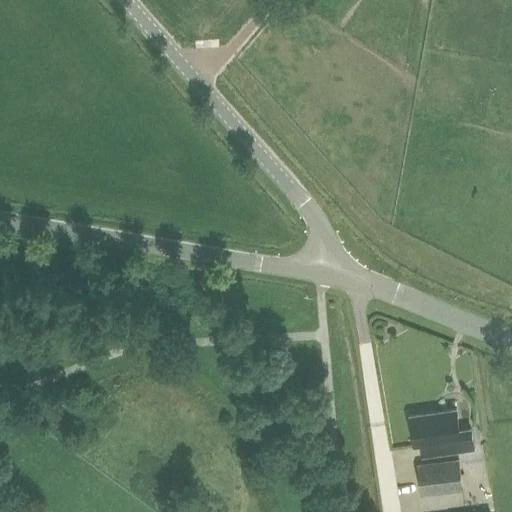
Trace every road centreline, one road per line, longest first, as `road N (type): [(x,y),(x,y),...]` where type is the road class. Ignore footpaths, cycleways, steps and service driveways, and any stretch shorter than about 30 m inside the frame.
road 1 (tertiary): [(321,270),(318,221),(124,0)]
road 2 (tertiary): [(321,270),(0,219)]
road 3 (tertiary): [(511,338),(321,270)]
